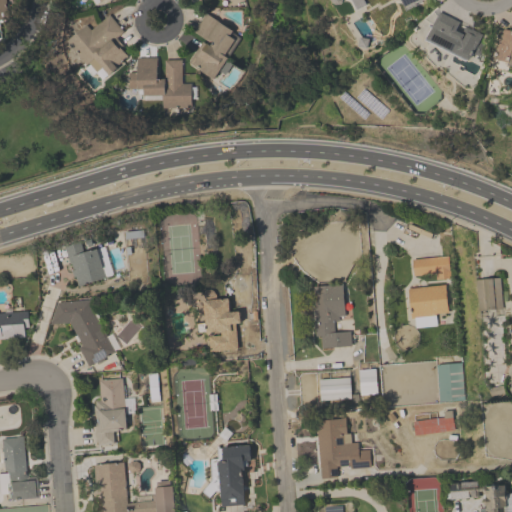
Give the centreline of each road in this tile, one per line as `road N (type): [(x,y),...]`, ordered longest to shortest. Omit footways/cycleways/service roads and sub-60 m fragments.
road 1 (primary): [(0,235),(181,183),(252,175),(397,188),(511,229)]
road 2 (primary): [(511,203),(396,164),(267,151),(137,167),(0,209)]
road 3 (residential): [(286,511),(263,205)]
road 4 (residential): [(65,511),(50,374)]
